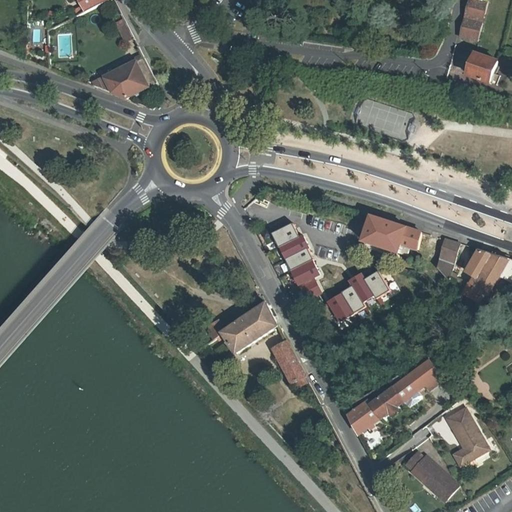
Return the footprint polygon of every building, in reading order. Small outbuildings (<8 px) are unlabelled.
[(81,0),(87,11),(112,0),(81,0)] [(489,2),(482,0),(471,0),(462,37),(479,42),(489,2)] [(71,48),(70,34),(57,34),(58,48),(71,48)] [(466,74),(491,82),(494,73),(498,61),(477,54),(474,61),(470,60),(466,74)] [(145,59),(136,63),(95,82),(97,84),(94,85),(128,99),(158,86),(145,59)] [(501,76),(494,73),(491,82),(498,85),(501,76)] [(57,119),(51,137),(95,154),(102,136),(57,119)] [(333,228),(341,231),(348,208),(340,205),(333,228)] [(416,249),(422,232),(369,215),(362,240),(398,251),(400,244),(416,249)] [(297,226),(277,236),(303,290),(327,278),(307,237),(303,239),(297,226)] [(452,271),(461,244),(446,239),(441,258),(439,268),(457,288),(462,280),(456,277),(458,274),(452,271)] [(480,300),(486,297),(488,294),(490,294),(510,259),(480,250),(467,273),(474,277),(466,292),(480,300)] [(356,290),(331,303),(349,336),(364,328),(358,317),(370,310),(368,306),(393,293),(383,274),(369,281),(366,275),(352,283),(356,290)] [(228,332),(225,334),(239,354),(279,326),(267,303),(228,332)] [(225,334),(228,332),(220,321),(208,330),(216,341),(225,334)] [(275,351),(294,383),(298,381),(302,387),(309,382),(288,343),(275,351)] [(439,372),(444,368),(436,358),(432,362),(430,360),(373,404),(371,400),(350,416),(360,436),(382,419),(383,420),(406,402),(410,407),(413,407),(424,398),(424,395),(421,391),(441,375),(439,372)] [(371,393),(373,396),(392,385),(390,381),(371,393)] [(455,456),(463,467),(473,461),(491,450),(466,409),(448,420),(466,450),(455,456)] [(414,469),(426,458),(419,452),(408,463),(414,469)] [(426,458),(414,469),(413,471),(425,482),(427,480),(448,499),(460,486),(428,456),(426,458)] [(427,480),(425,482),(446,502),(448,499),(427,480)]
